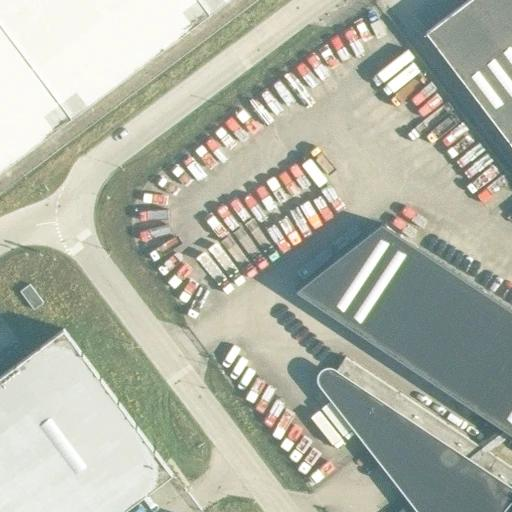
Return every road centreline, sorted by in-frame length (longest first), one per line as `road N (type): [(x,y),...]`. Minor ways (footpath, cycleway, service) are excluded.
road 1 (unclassified): [(282,511),(47,201)]
road 2 (unclassified): [(47,201),(314,0)]
